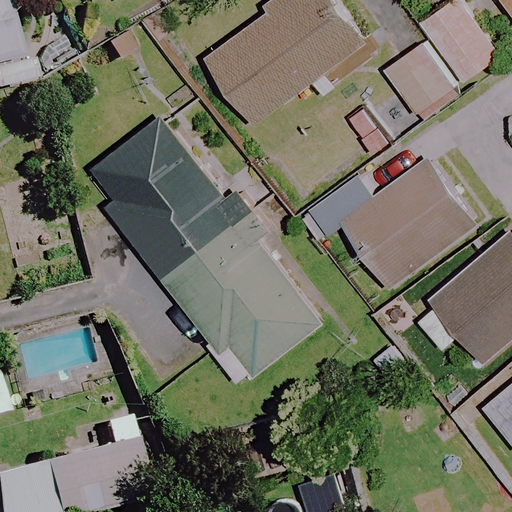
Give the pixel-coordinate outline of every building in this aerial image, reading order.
[(15,63),(5,20),(22,16),(17,0),(0,0),(0,91),(37,83),(32,59),(15,63)] [(371,40),(340,0),(280,0),(265,12),(268,15),(211,58),(259,123),(371,40)] [(502,56),(462,0),(454,0),(423,22),(465,82),(502,56)] [(423,44),(388,68),(419,112),(454,88),(423,44)] [(321,326),(167,114),(89,171),(243,383),(321,326)] [(360,173),(328,195),(308,209),(328,238),(348,225),(393,289),(483,226),(434,155),(376,196),(360,173)] [(511,340),(511,230),(415,314),(445,348),(463,333),(487,362),(511,340)] [(511,382),(484,405),(511,439),(511,382)] [(101,423),(107,447),(0,474),(0,511),(110,511),(148,502),(132,441),(126,416),(101,423)]
